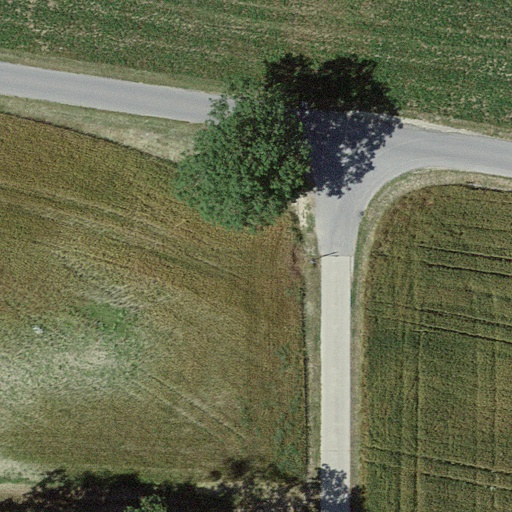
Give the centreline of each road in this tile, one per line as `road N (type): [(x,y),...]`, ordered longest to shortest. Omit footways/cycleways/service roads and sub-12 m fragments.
road 1 (unclassified): [(511,157),(0,77)]
road 2 (track): [(356,132),(338,207),(337,511)]
